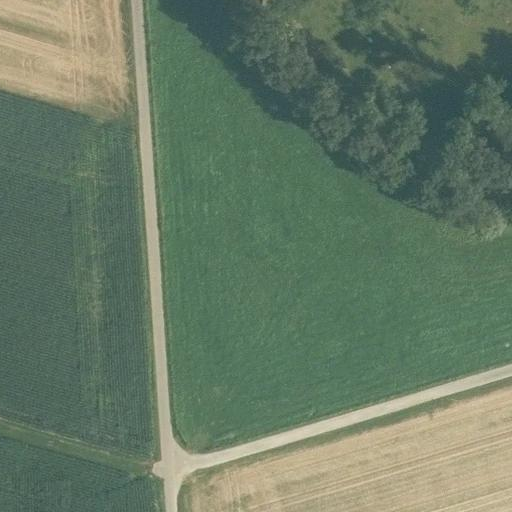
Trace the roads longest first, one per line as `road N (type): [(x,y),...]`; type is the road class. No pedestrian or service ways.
road 1 (track): [(0,427),(152,472),(511,370)]
road 2 (unclassified): [(171,511),(133,0)]
